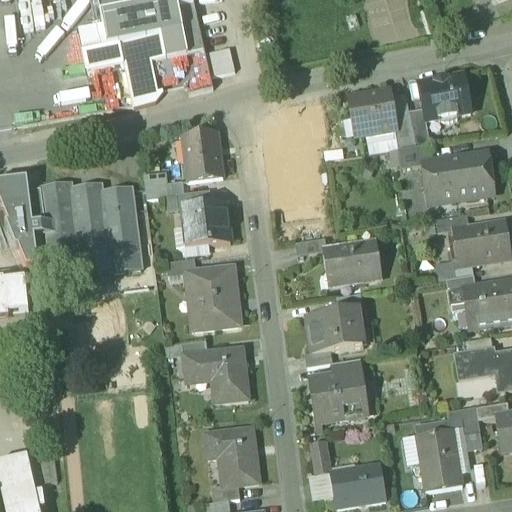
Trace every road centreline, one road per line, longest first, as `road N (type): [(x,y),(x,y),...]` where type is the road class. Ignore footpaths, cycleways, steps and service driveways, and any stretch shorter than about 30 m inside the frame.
road 1 (residential): [(240,99),(294,511)]
road 2 (residential): [(240,99),(497,44)]
road 3 (residential): [(0,157),(240,99)]
